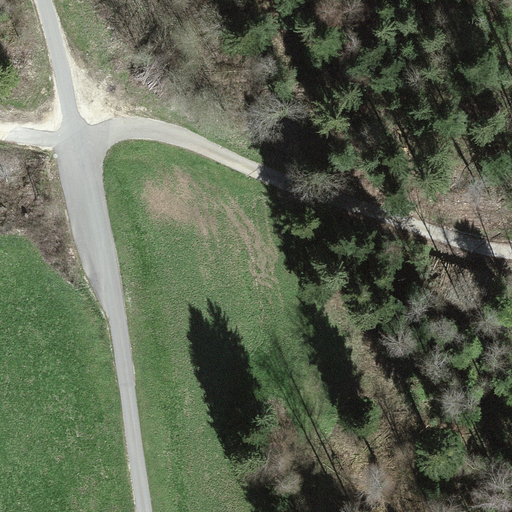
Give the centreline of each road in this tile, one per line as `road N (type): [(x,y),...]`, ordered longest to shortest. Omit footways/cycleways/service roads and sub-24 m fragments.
road 1 (track): [(0,120),(189,140),(511,253)]
road 2 (unclassified): [(76,129),(115,308),(144,511)]
road 3 (unclassified): [(76,129),(42,0)]
